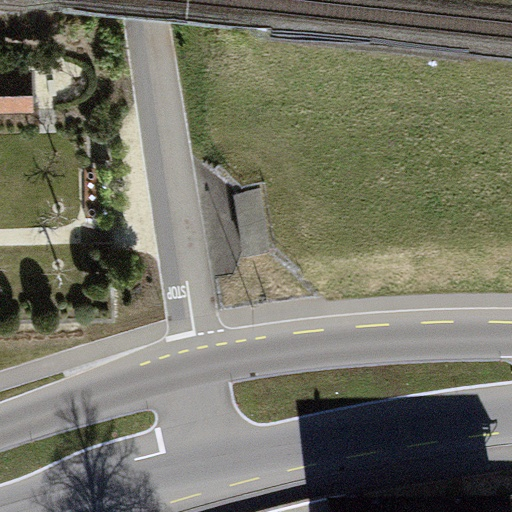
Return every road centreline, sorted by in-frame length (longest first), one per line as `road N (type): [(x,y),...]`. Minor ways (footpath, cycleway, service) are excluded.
road 1 (residential): [(146,0),(198,371)]
road 2 (primary): [(511,350),(404,343),(198,371)]
road 3 (primary): [(211,456),(511,394)]
road 4 (primary): [(0,511),(211,456)]
road 5 (primary): [(198,371),(0,429)]
